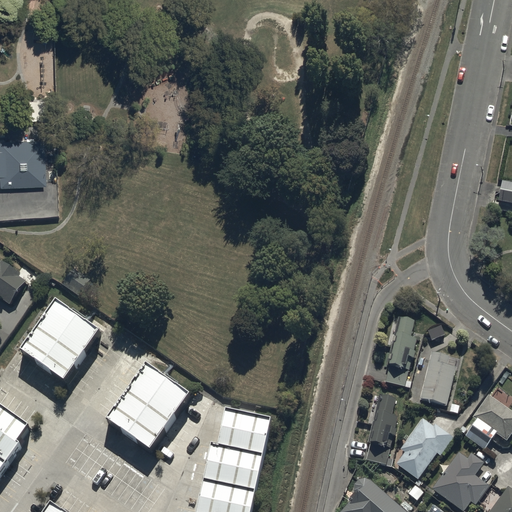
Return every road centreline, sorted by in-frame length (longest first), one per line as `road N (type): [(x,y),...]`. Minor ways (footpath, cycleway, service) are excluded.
road 1 (residential): [(328,511),(374,313),(400,283),(449,262)]
road 2 (residential): [(449,262),(494,0)]
